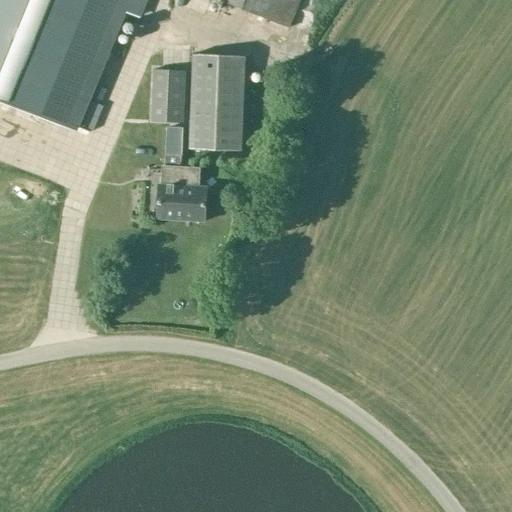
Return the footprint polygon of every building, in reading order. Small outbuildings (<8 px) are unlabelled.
[(0,0),(0,100),(78,132),(127,13),(140,18),(147,0),(0,0)] [(224,0),(289,27),(300,0),(224,0)] [(191,147),(243,149),(247,55),(195,52),(191,147)] [(185,71),(153,70),(151,122),(183,123),(185,71)] [(166,128),(165,154),(165,170),(162,170),(162,186),(159,186),(158,218),(205,220),(206,188),(198,188),(199,171),(180,170),(181,153),(182,128),(166,128)]
